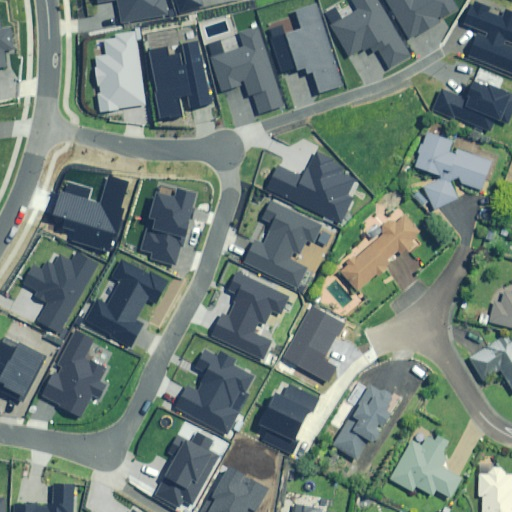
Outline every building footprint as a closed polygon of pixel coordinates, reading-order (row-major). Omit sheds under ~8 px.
[(99,0),(100,1),(107,0),(118,0),(122,21),(168,14),(165,0),(99,0)] [(176,0),(181,13),(204,6),(202,0),(176,0)] [(412,55),(379,0),(354,0),(360,9),(333,25),(351,55),(364,47),(366,50),(377,44),(391,68),(412,55)] [(388,0),(411,38),(420,32),(421,33),(441,21),(440,19),(459,7),(454,0),(388,0)] [(481,33),(472,55),(511,71),(511,45),(506,43),(507,39),(511,41),(511,9),(508,8),(504,17),(490,11),(492,6),(477,0),(474,0),(466,23),(490,32),(488,36),(481,33)] [(345,84),(318,3),(299,9),(305,28),(273,38),(284,71),(307,64),(310,73),(315,71),(322,91),(345,84)] [(0,66),(7,65),(5,50),(14,49),(11,27),(2,28),(1,16),(0,15),(0,66)] [(285,106),(259,26),(241,32),(245,46),(213,57),(223,90),(247,82),(251,94),(254,93),(261,114),(285,106)] [(145,104),(135,31),(117,33),(117,38),(105,39),(107,55),(97,56),(99,67),(97,67),(100,85),(101,85),(102,93),(99,93),(102,110),(119,108),(119,107),(145,104)] [(169,47),(151,50),(164,118),(184,114),(180,96),(189,94),(192,107),(212,103),(199,40),(185,43),(189,64),(183,65),(181,54),(171,56),(169,47)] [(443,88),(435,109),(492,132),(498,118),(510,123),(511,117),(511,91),(492,83),(491,85),(477,80),(470,99),(443,88)] [(454,140),(428,132),(418,166),(442,175),(440,180),(426,188),(436,209),(459,198),(451,182),(461,177),(464,184),(483,190),(492,161),(460,148),(457,154),(451,151),(454,140)] [(280,165),(269,188),(342,223),(355,197),(349,195),(357,179),(342,172),(345,167),(335,162),(336,159),(318,151),(305,177),(280,165)] [(122,208),(130,181),(109,175),(101,203),(89,200),(93,188),(70,182),(66,193),(62,192),(56,214),(68,218),(65,226),(77,229),(74,242),(109,252),(115,233),(118,234),(125,209),(122,208)] [(194,208),(198,192),(180,187),(178,197),(159,192),(152,217),(158,219),(155,230),(149,228),(143,250),(154,253),(152,258),(176,265),(181,246),(183,246),(186,236),(188,236),(192,222),(190,221),(191,218),(193,219),(196,208),(194,208)] [(246,262),(299,288),(309,267),(291,259),(295,251),(301,254),(308,240),(315,243),(323,225),(273,201),(264,219),(275,224),(265,244),(257,240),(246,262)] [(416,245),(412,240),(420,233),(421,232),(407,215),(405,216),(397,223),(396,221),(389,220),(384,225),(383,232),(384,234),(356,257),(355,256),(347,262),(349,264),(341,271),(358,292),(378,275),(379,277),(388,269),(388,268),(393,264),(389,259),(400,250),(403,254),(409,249),(410,251),(416,245)] [(39,321),(60,333),(99,264),(78,252),(73,261),(61,254),(55,265),(48,261),(44,270),(35,265),(25,283),(39,291),(36,295),(50,303),(39,321)] [(150,275),(123,259),(113,276),(123,282),(109,305),(99,299),(87,320),(112,334),(111,335),(132,347),(145,325),(137,320),(149,299),(157,303),(169,282),(152,272),(150,275)] [(224,314),(213,335),(264,359),(273,341),(255,333),(260,322),(266,325),(273,310),(282,314),(290,296),(238,272),(230,290),(239,294),(235,301),(237,302),(230,317),(224,314)] [(511,287),(504,286),(501,300),(495,299),(489,322),(511,328),(511,287)] [(347,325),(313,306),(284,357),(330,383),(339,367),(325,360),(338,336),(340,337),(347,325)] [(95,339),(77,329),(59,364),(64,367),(60,375),(55,372),(44,395),(62,404),(61,406),(82,417),(94,394),(101,398),(107,386),(100,382),(107,369),(86,357),(95,339)] [(502,368),(511,385),(511,340),(508,335),(472,357),(485,378),(502,368)] [(19,350),(3,341),(0,346),(0,389),(24,402),(48,356),(23,343),(19,350)] [(219,356),(207,350),(198,368),(207,373),(198,390),(189,386),(178,407),(228,435),(249,397),(245,395),(256,376),(235,365),(237,360),(222,351),(219,356)] [(379,424),(385,427),(393,412),(388,409),(395,398),(372,384),(333,447),(356,461),(370,438),(377,437),(381,432),(378,427),(379,424)] [(285,397),(278,393),(263,425),(269,428),(264,440),(295,455),(301,441),(298,440),(312,411),(315,412),(321,399),(291,385),(285,397)] [(184,502),(193,507),(221,456),(210,449),(215,440),(199,432),(193,443),(180,436),(170,453),(178,457),(156,495),(180,508),(184,502)] [(425,442),(412,441),(390,480),(413,492),(416,486),(433,496),(436,490),(451,498),(462,479),(442,468),(448,457),(443,454),(449,443),(430,433),(425,442)] [(480,457),(480,469),(491,470),(491,474),(480,473),(479,497),(484,497),(483,511),(511,511),(511,474),(504,474),(504,468),(495,468),(495,457),(480,457)] [(213,493),(202,511),(261,511),(274,490),(253,479),(249,487),(243,483),(247,475),(231,467),(216,495),(213,493)] [(74,511),(75,485),(55,484),(55,506),(16,504),(15,511),(74,511)]
